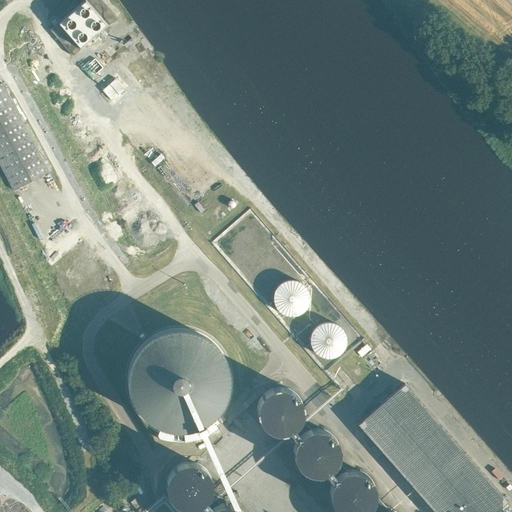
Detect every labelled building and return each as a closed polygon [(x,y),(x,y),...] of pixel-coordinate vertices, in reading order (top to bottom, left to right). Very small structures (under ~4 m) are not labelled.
[(72,56),(115,18),(99,0),(84,0),(50,30),(72,56)] [(98,72),(103,68),(96,60),(91,64),(98,72)] [(108,84),(118,77),(115,73),(105,80),(108,84)] [(48,171),(3,82),(0,83),(0,170),(11,191),(48,171)] [(129,86),(115,93),(118,99),(124,96),(125,99),(134,95),(129,86)] [(207,187),(180,153),(172,160),(166,153),(155,161),(193,210),(203,202),(197,195),(207,187)] [(215,182),(206,173),(208,171),(193,157),(187,164),(211,187),(215,182)] [(249,212),(243,212),(243,209),(228,210),(228,223),(250,222),(249,212)] [(76,279),(87,273),(84,266),(73,272),(76,279)] [(299,314),(302,312),(304,310),(306,308),(307,305),(308,303),(309,300),(309,297),(309,294),(308,291),(306,289),(305,286),(302,284),(300,283),(297,282),(295,281),(292,281),(289,281),(286,281),(283,282),(281,284),(279,286),(277,288),(275,291),(274,293),(274,296),(274,299),(274,302),(275,305),(276,307),(278,310),(280,312),(283,313),(285,315),(288,315),(291,316),(294,315),(297,315),(299,314)] [(337,353),(339,351),(342,350),(343,347),(345,345),(346,342),(346,339),(346,336),(346,333),(345,330),(344,328),(342,325),(340,323),(337,322),(334,320),(331,320),(328,320),(325,320),(323,321),(320,322),(317,324),(315,326),(314,329),(312,331),(312,334),(311,337),(312,340),(312,343),(313,346),(315,348),(317,350),(320,352),(322,353),(325,354),(328,355),(331,355),(334,354),(337,353)] [(230,390),(231,382),(231,373),(229,365),(225,357),(221,350),(215,344),(208,339),(201,334),(193,332),(184,330),(176,330),(167,331),(159,334),(151,338),(145,343),(139,349),(134,357),(131,364),(128,373),(128,381),(128,390),(130,398),(134,406),(138,413),(144,419),(151,425),(158,429),(166,431),(175,433),(183,433),(192,432),(200,429),(207,425),(214,420),(220,414),(225,406),(228,399),(230,390)] [(357,350),(361,355),(367,351),(372,357),(376,353),(366,342),(357,350)] [(503,511),(500,508),(508,501),(501,493),(405,383),(358,424),(435,511),(503,511)] [(394,511),(391,510),(378,496),(378,495),(378,491),(378,487),(377,483),(375,480),(373,476),(370,474),(367,471),(363,470),(359,469),(355,468),(351,469),(349,469),(338,459),(339,458),(340,455),(340,451),(340,447),(339,443),(337,440),(335,436),(332,434),(329,431),(325,430),(322,429),(318,428),(314,429),(312,429),(302,419),(303,417),(304,413),(304,409),(304,405),(303,402),(301,398),(299,395),(296,392),(293,390),(289,388),(286,387),(282,387),(278,387),(274,388),(270,390),(267,392),(264,395),(262,398),(261,402),(260,405),(259,409),(260,413),(261,417),(262,420),(264,424),(267,426),(270,429),(274,430),(278,431),(282,432),(286,431),(287,431),(297,442),(297,443),(295,447),(295,451),(295,455),(297,458),(298,462),(300,465),(303,468),(306,470),(310,472),(314,473),(318,473),(322,473),(324,472),(334,482),(333,483),(332,487),(332,491),(332,495),(333,499),(335,503),(337,506),(340,509),(344,511),(345,511),(398,511),(394,511)] [(120,459),(132,448),(124,440),(113,452),(120,459)] [(244,511),(241,509),(238,506),(234,505),(230,504),(226,503),(222,504),(219,504),(211,494),(212,491),(213,488),(213,484),(213,480),(212,476),(210,473),(208,470),(205,467),(202,465),(198,463),(195,462),(191,462),(187,462),(183,463),(180,465),(177,467),(174,470),(172,473),(171,476),(170,479),(169,483),(170,486),(171,490),(172,493),(174,496),(177,499),(180,501),(183,502),(186,503),(190,503),(194,503),(196,503),(203,511),(244,511)]
